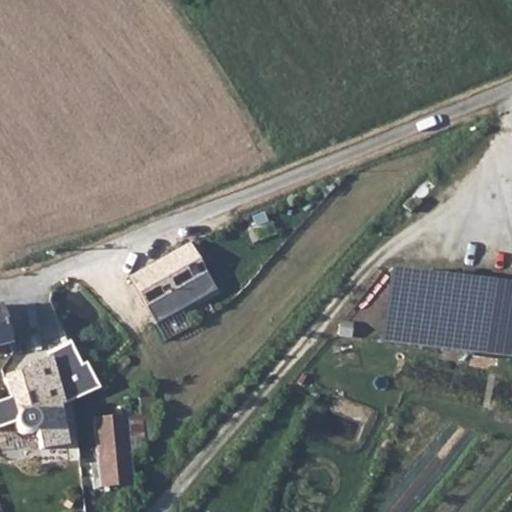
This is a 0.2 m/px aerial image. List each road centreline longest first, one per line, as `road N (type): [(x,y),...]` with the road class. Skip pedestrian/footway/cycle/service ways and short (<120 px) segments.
road 1 (unclassified): [(511,93),(11,291),(28,351)]
road 2 (track): [(89,262),(141,343),(161,409),(139,511)]
